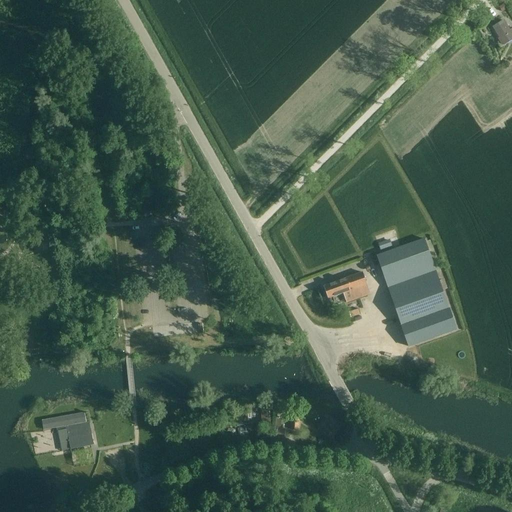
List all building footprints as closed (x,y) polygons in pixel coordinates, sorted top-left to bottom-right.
[(511,39),(511,30),(510,31),(503,21),(493,28),(500,38),(498,39),(502,45),(511,39)] [(456,329),(424,239),(377,256),(409,346),(456,329)] [(370,295),(362,273),(324,287),(328,299),(342,294),(342,296),(344,296),(347,303),(370,295)] [(351,318),(360,314),(359,309),(349,313),(351,318)] [(57,431),(58,431),(62,452),(94,445),(89,422),(86,423),(84,413),(72,416),(42,421),(44,430),(56,427),(57,431)] [(341,425),(327,417),(318,431),(332,440),(341,425)] [(298,418),(289,418),(289,423),(291,423),(291,430),(298,430),(298,418)] [(276,420),(273,442),(282,443),(283,438),(284,438),(285,429),(281,429),(282,420),(276,420)] [(82,509),(90,502),(82,491),(73,498),(82,509)]
